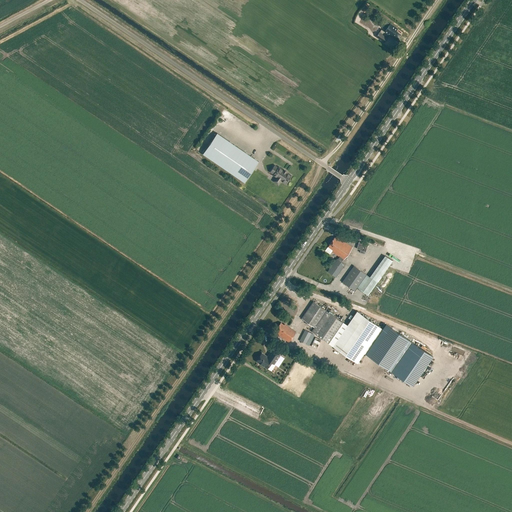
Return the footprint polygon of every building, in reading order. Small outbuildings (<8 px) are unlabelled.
[(390,23),(386,29),(385,31),(390,35),(389,35),(396,40),(400,34),(395,31),(397,28),(395,27),(390,23)] [(384,43),(387,38),(378,32),(375,36),(384,43)] [(217,133),(203,154),(244,182),(258,161),(217,133)] [(274,166),(270,172),(274,174),(273,175),(276,177),(275,178),(280,181),(281,180),(285,183),(291,176),(287,173),(287,172),(283,169),(283,170),(278,167),(278,168),(274,166)] [(343,259),(344,259),(352,247),(342,240),(336,236),(335,237),(328,246),(333,250),(332,251),(339,257),(338,259),(337,258),(328,271),(336,277),(345,264),(341,261),(343,259)] [(356,248),(365,251),(368,243),(358,241),(356,248)] [(354,265),(342,282),(354,291),(357,288),(368,296),(377,282),(370,277),(366,274),(354,265)] [(313,302),(302,318),(315,327),(312,331),(328,343),(342,322),(313,302)] [(347,325),(333,346),(357,363),(364,353),(411,385),(432,356),(386,324),(382,329),(381,328),(357,311),(347,325)] [(284,325),(281,322),(275,331),(279,334),(278,335),(289,342),(296,332),(285,324),(284,325)] [(304,330),(299,341),(305,344),(311,333),(304,330)] [(317,347),(320,339),(314,337),(311,345),(317,347)] [(274,364),(279,355),(272,350),(267,357),(261,353),(259,356),(258,357),(257,359),(257,360),(256,361),(267,368),(271,362),(274,364)]
